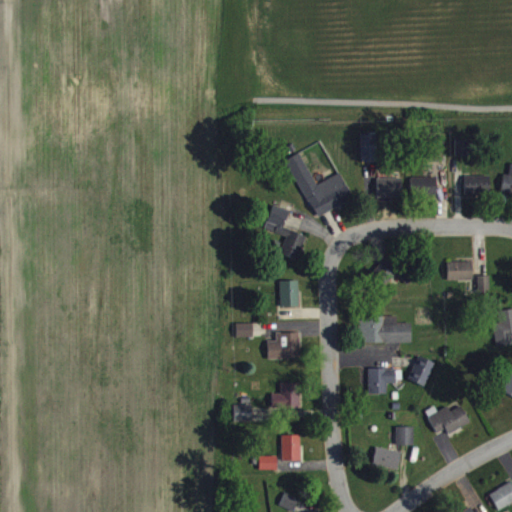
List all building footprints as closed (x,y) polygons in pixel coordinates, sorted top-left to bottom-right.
[(443,170),(443,136),(427,136),(427,170),(443,170)] [(379,143),(362,143),(362,170),(379,171),(379,143)] [(457,166),(472,166),(472,148),(456,148),(457,166)] [(288,169),(317,226),(354,207),(341,181),(317,193),(301,161),(288,169)] [(502,202),(511,203),(511,173),(510,183),(504,183),(502,202)] [(491,185),(465,185),(466,203),(491,203),(491,185)] [(403,186),(377,187),(378,205),(404,205),(403,186)] [(436,186),(413,186),(413,202),(435,203),(436,186)] [(307,245),(284,236),(290,219),(274,214),(265,238),(286,246),(280,261),(298,268),(307,245)] [(473,289),(473,270),(448,271),(448,289),(473,289)] [(489,284),(476,285),(477,303),(490,303),(489,284)] [(300,314),(299,289),(280,289),(281,315),(300,314)] [(511,317),(498,320),(500,331),(493,332),(497,355),(511,353),(511,317)] [(412,351),(412,331),(397,332),(397,325),(360,325),(360,352),(412,351)] [(254,332),(237,332),(237,346),(254,346),(254,332)] [(300,367),(299,341),(277,342),(277,350),(268,350),(269,368),(300,367)] [(409,388),(426,395),(435,372),(419,365),(409,388)] [(369,403),(387,402),(387,392),(397,392),(397,377),(369,377),(369,403)] [(511,379),(502,400),(511,404),(511,379)] [(301,417),(300,391),(281,391),(281,402),(273,403),(273,418),(301,417)] [(234,430),(268,429),(268,417),(252,417),(252,413),(234,414),(234,430)] [(437,442),(446,438),(448,443),(471,431),(462,414),(451,420),(448,415),(438,420),(435,415),(426,420),(437,442)] [(414,435),(397,436),(397,454),(415,454),(414,435)] [(301,443),(283,444),(283,469),(301,469),(301,443)] [(373,473),(398,479),(402,461),(376,455),(373,473)] [(278,465),(260,464),(260,478),(277,479),(278,465)] [(494,511),(511,511),(511,491),(490,501),(494,511)] [(296,511),(299,507),(285,501),(280,511),(296,511)]
